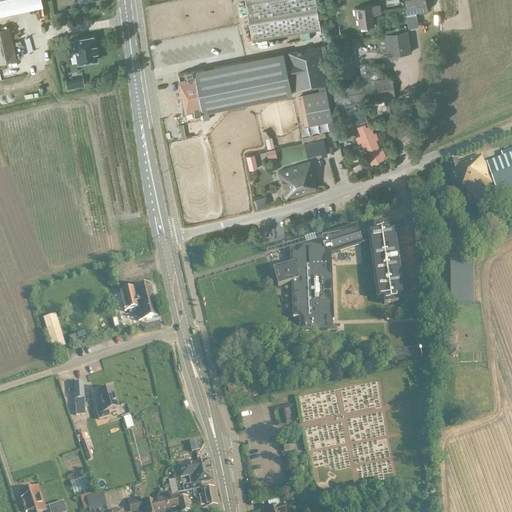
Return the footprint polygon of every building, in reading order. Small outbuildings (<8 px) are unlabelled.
[(41,0),(0,0),(0,15),(42,6),(41,0)] [(244,0),(250,32),(252,40),(320,29),(315,0),(244,0)] [(404,0),(407,14),(428,11),(425,0),(404,0)] [(373,15),(381,14),(380,5),(355,8),(356,17),(358,17),(359,27),(374,25),(373,15)] [(58,14),(60,26),(68,24),(66,13),(58,14)] [(0,29),(0,63),(16,60),(9,28),(0,29)] [(398,32),(395,32),(386,34),(389,56),(411,53),(408,30),(404,31),(398,32)] [(74,41),(68,42),(70,54),(76,52),(78,64),(97,60),(95,51),(97,51),(95,45),(94,46),(93,37),(74,40),(74,41)] [(354,74),(350,43),(338,45),(342,75),(354,74)] [(325,79),(329,79),(327,71),(328,71),(324,45),(288,53),(296,92),(327,86),(325,79)] [(192,72),(192,71),(186,72),(186,73),(178,75),(184,101),(183,108),(183,110),(183,113),(183,116),(186,115),(187,116),(195,114),(195,115),(200,114),(200,113),(292,95),(283,53),(244,61),(192,72)] [(372,64),(372,72),(385,71),(384,63),(372,64)] [(333,87),(335,105),(344,104),(354,102),(394,97),(392,78),(387,79),(386,72),(371,74),(372,82),(333,87)] [(82,77),(66,80),(68,89),(84,86),(82,77)] [(302,95),(309,126),(332,121),(325,90),(302,95)] [(383,104),(383,112),(391,111),(391,103),(383,104)] [(349,120),(344,121),(347,128),(367,122),(365,115),(362,116),(360,111),(348,115),(349,120)] [(337,122),(340,132),(346,130),(344,120),(337,122)] [(333,122),(328,123),(332,140),(337,139),(333,122)] [(359,147),(363,145),(371,164),(384,158),(383,156),(385,155),(382,147),(380,148),(376,139),(379,138),(376,131),(374,132),(370,124),(366,126),(365,123),(357,126),(360,135),(355,137),(359,147)] [(346,130),(340,132),(337,132),(340,142),(354,139),(351,129),(346,130)] [(301,137),(302,142),(326,136),(325,131),(301,137)] [(304,144),(308,157),(327,152),(324,139),(304,144)] [(458,163),(456,158),(446,162),(457,195),(493,183),(497,195),(511,189),(511,146),(500,151),(501,155),(485,161),(483,162),(480,155),(458,163)] [(266,151),(267,156),(268,159),(277,157),(275,149),(266,151)] [(254,155),(246,157),(249,170),(256,168),(254,155)] [(311,162),(279,172),(287,198),(316,189),(313,182),(316,181),(311,162)] [(266,196),(254,200),(256,209),(269,205),(266,196)] [(297,316),(297,331),(325,329),(324,320),(332,319),(329,264),(327,264),(326,254),(329,254),(329,253),(367,241),(374,298),(380,297),(381,303),(395,301),(394,293),(399,292),(391,229),(386,230),(385,222),(370,223),(371,230),(365,231),(366,235),(358,238),(354,224),(315,236),(316,239),(311,241),(291,247),(291,262),(273,267),(278,285),(290,281),(291,316),(297,316)] [(443,225),(444,236),(451,236),(451,224),(443,225)] [(450,301),(472,302),(472,259),(450,259),(450,301)] [(156,314),(148,284),(118,291),(122,310),(134,307),(137,319),(156,314)] [(41,316),(51,348),(63,345),(53,312),(41,316)] [(82,330),(67,336),(69,340),(83,335),(82,330)] [(455,331),(444,332),(444,346),(454,347),(455,331)] [(414,345),(385,349),(387,361),(415,357),(414,345)] [(73,383),(75,415),(83,415),(82,383),(73,383)] [(110,387),(95,391),(99,405),(93,407),(96,419),(108,415),(106,409),(116,406),(110,387)] [(82,433),(78,434),(80,441),(85,460),(90,458),(87,448),(89,448),(86,439),(84,440),(82,433)] [(281,443),(282,450),(288,450),(293,449),(291,442),(281,443)] [(182,490),(184,490),(184,491),(195,489),(195,488),(200,487),(199,482),(211,479),(207,458),(176,464),(178,476),(186,475),(188,483),(181,484),(182,490)] [(34,511),(64,511),(61,501),(43,507),(37,486),(27,489),(28,492),(19,498),(24,511),(33,509),(34,511)] [(215,504),(211,487),(192,491),(193,496),(196,498),(198,507),(215,504)] [(294,494),(293,489),(282,492),(284,497),(294,494)] [(176,506),(173,495),(173,494),(169,495),(168,492),(165,490),(157,492),(155,495),(156,499),(143,502),(145,511),(160,511),(168,510),(170,511),(178,510),(177,506),(176,506)] [(179,511),(188,509),(184,491),(175,493),(179,511)] [(83,493),(78,495),(82,508),(86,507),(87,511),(120,511),(120,509),(108,511),(106,511),(101,493),(99,494),(84,497),(83,493)] [(126,498),(129,511),(141,509),(138,495),(126,498)] [(283,511),(281,504),(278,505),(277,499),(276,497),(266,500),(268,507),(264,508),(265,511),(283,511)]
